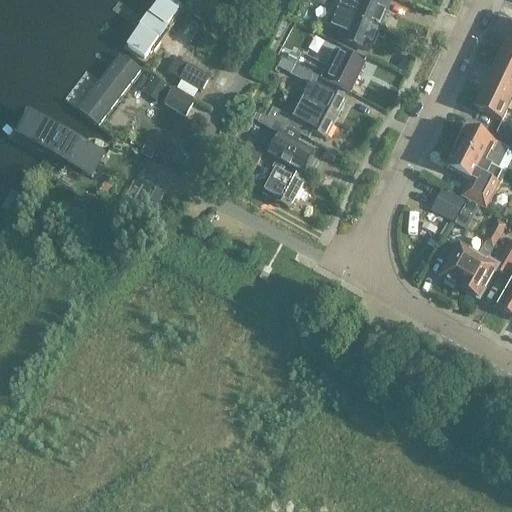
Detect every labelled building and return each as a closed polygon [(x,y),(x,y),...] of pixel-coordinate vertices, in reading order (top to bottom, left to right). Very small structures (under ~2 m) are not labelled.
[(154,0),(126,43),(159,60),(195,8),(180,0),(154,0)] [(386,1),(382,0),(360,0),(360,1),(356,0),(331,0),(328,7),(379,30),(387,11),(383,9),(386,1)] [(371,50),(379,30),(328,7),(322,21),(332,25),(331,27),(344,33),(340,42),(363,52),(365,48),(371,50)] [(72,108),(108,126),(144,65),(108,45),(72,108)] [(511,47),(506,45),(496,66),(511,73),(511,47)] [(300,68),(318,77),(350,93),(364,65),(335,50),(326,68),(322,66),(301,55),(295,66),(300,68)] [(201,93),(209,79),(188,67),(187,67),(188,66),(177,60),(168,75),(179,81),(201,93)] [(318,77),(300,68),(295,66),(290,76),(308,85),(300,102),(335,122),(346,102),(314,85),(318,77)] [(511,73),(496,66),(486,88),(511,100),(511,73)] [(162,103),(172,87),(154,76),(144,92),(162,103)] [(511,100),(486,88),(475,111),(502,124),(508,112),(511,114),(511,100)] [(185,118),(193,104),(172,92),(164,106),(185,118)] [(325,141),(335,122),(300,102),(291,119),(272,109),(272,110),(267,107),(262,116),(267,119),(298,135),(308,140),(312,133),(325,141)] [(10,137),(92,179),(108,152),(26,109),(10,137)] [(298,135),(267,119),(262,116),(257,124),(279,136),(279,135),(283,138),(287,130),(296,135),(298,136),(298,135)] [(456,149),(489,165),(493,157),(496,158),(502,147),(467,129),(456,149)] [(314,155),(283,138),(279,135),(279,136),(267,157),(280,164),(294,171),(303,176),(314,155)] [(249,179),(263,154),(247,145),(233,170),(249,179)] [(504,173),(489,165),(456,149),(446,169),(470,182),(462,198),(485,210),(504,173)] [(291,176),(294,171),(280,164),(263,196),(289,210),(304,183),(291,176)] [(129,182),(127,200),(147,202),(148,184),(129,182)] [(437,201),(459,213),(465,201),(443,190),(437,201)] [(459,213),(437,201),(431,212),(453,224),(459,213)] [(466,232),(480,208),(468,201),(454,225),(466,232)] [(506,226),(500,223),(496,221),(483,244),(484,244),(478,256),(479,256),(459,290),(479,301),(495,272),(506,277),(511,265),(511,243),(510,243),(498,265),(487,259),(506,226)] [(479,256),(478,256),(470,252),(471,251),(459,244),(440,279),(459,290),(479,256)] [(511,282),(511,283),(496,310),(511,319),(511,282)]
